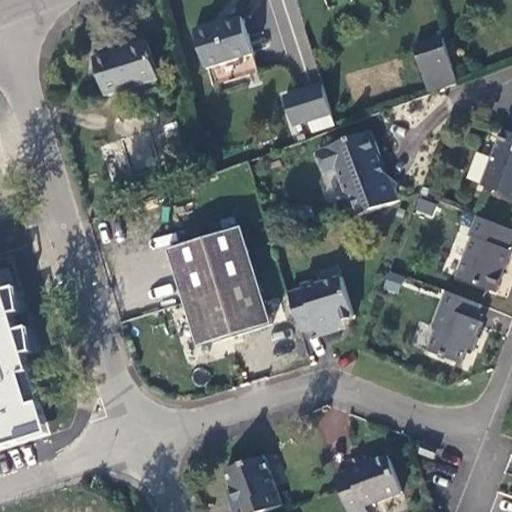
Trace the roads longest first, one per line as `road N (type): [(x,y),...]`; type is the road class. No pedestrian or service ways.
road 1 (residential): [(0,16),(141,442)]
road 2 (residential): [(483,441),(323,389),(141,442)]
road 3 (residential): [(141,442),(0,489)]
